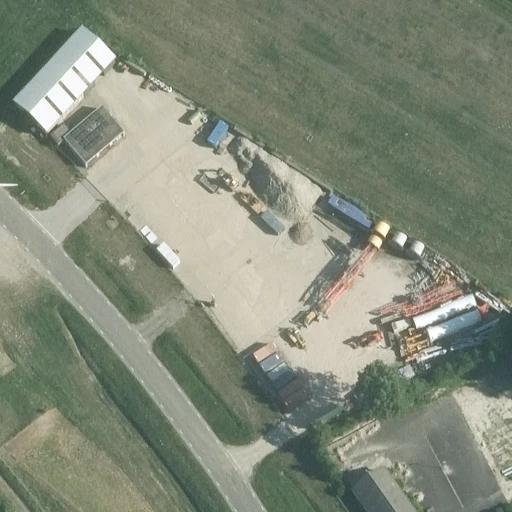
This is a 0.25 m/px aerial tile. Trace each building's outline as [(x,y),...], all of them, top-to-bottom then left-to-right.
[(47,138),(116,64),(82,32),(13,107),(47,138)] [(86,168),(123,136),(101,110),(71,136),(64,142),(86,168)] [(64,142),(71,136),(64,127),(51,138),(58,147),(64,142)] [(135,203),(149,222),(157,216),(143,197),(135,203)] [(386,324),(355,348),(363,359),(395,336),(386,324)] [(357,400),(378,388),(373,380),(352,392),(357,400)] [(351,494),(363,511),(412,511),(384,471),(351,494)]
